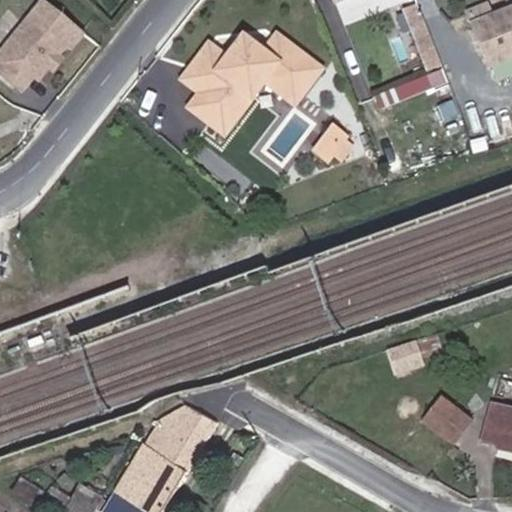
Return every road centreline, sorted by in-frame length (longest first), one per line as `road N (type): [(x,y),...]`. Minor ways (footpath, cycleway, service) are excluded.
road 1 (residential): [(0,194),(36,166),(171,0)]
road 2 (residential): [(241,398),(422,506)]
